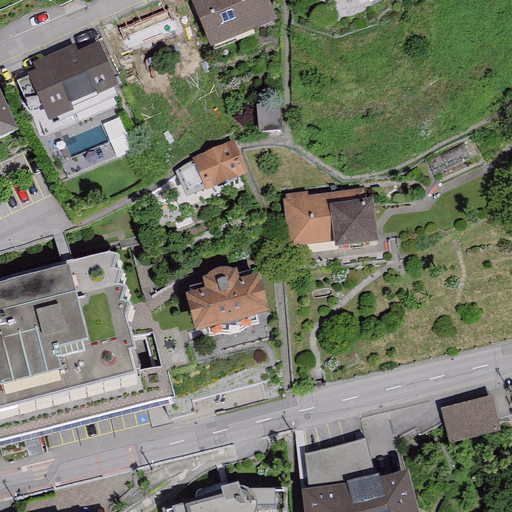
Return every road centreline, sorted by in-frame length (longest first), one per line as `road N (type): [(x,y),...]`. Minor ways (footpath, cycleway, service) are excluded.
road 1 (secondary): [(0,488),(511,360)]
road 2 (residential): [(122,0),(0,53)]
